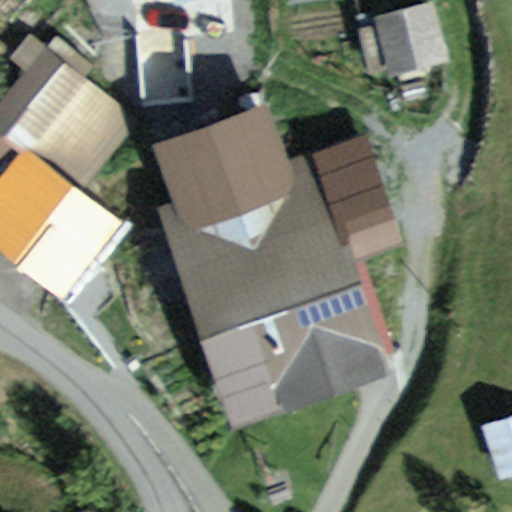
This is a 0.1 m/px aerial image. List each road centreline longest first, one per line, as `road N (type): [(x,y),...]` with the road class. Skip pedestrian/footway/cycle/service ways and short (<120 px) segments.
road 1 (track): [(333,511),(423,336),(443,173),(421,144),(316,89),(252,68)]
road 2 (track): [(443,173),(475,89),(465,0)]
road 3 (track): [(94,406),(149,409),(215,511)]
